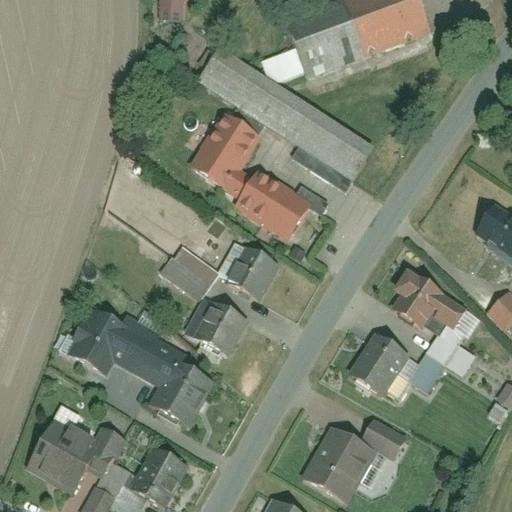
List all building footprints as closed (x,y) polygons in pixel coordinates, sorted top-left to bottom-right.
[(312,86),(434,39),(419,0),(370,0),(291,30),(312,86)] [(297,53),(253,70),(282,90),(309,82),(297,53)] [(225,58),(204,92),(358,188),(380,153),(225,58)] [(230,199),(244,207),(239,215),(295,248),(318,208),(263,176),(259,182),(245,174),(261,145),(225,124),(193,178),(229,200),(230,199)] [(511,271),(511,219),(499,212),(476,247),(511,271)] [(181,255),(166,282),(204,304),(219,277),(181,255)] [(228,289),(262,310),(284,276),(250,255),(228,289)] [(406,305),(396,322),(424,339),(427,335),(443,345),(415,390),(431,401),(447,375),(465,387),(479,365),(461,354),(466,346),(452,338),(454,335),(458,337),(470,318),(448,304),(450,301),(422,283),(420,286),(411,281),(399,301),(406,305)] [(511,302),(510,301),(490,321),(511,341),(511,302)] [(219,312),(199,349),(232,367),(253,330),(219,312)] [(111,386),(119,373),(164,399),(154,415),(195,439),(222,392),(187,372),(135,343),(94,319),(70,362),(111,386)] [(379,344),(352,386),(397,414),(424,372),(379,344)] [(92,463),(107,471),(121,444),(100,433),(91,449),(53,427),(28,472),(74,497),(92,463)] [(379,427),(366,448),(399,469),(412,448),(379,427)] [(334,437),(305,485),(348,510),(377,462),(334,437)] [(158,456),(133,497),(158,511),(170,511),(192,476),(158,456)] [(100,495),(90,511),(112,511),(117,504),(100,495)]
